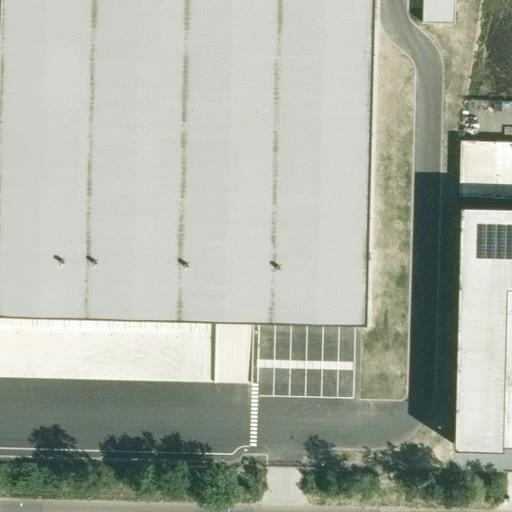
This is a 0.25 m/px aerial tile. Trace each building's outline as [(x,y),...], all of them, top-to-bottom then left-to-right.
[(0,0),(0,308),(364,318),(372,0),(0,0)] [(454,22),(454,0),(422,0),(422,21),(454,22)] [(458,196),(494,197),(511,197),(511,140),(460,139),(458,196)] [(511,203),(456,203),(450,443),(502,444),(511,444),(511,203)] [(183,477),(207,478),(207,466),(183,466),(183,477)]
